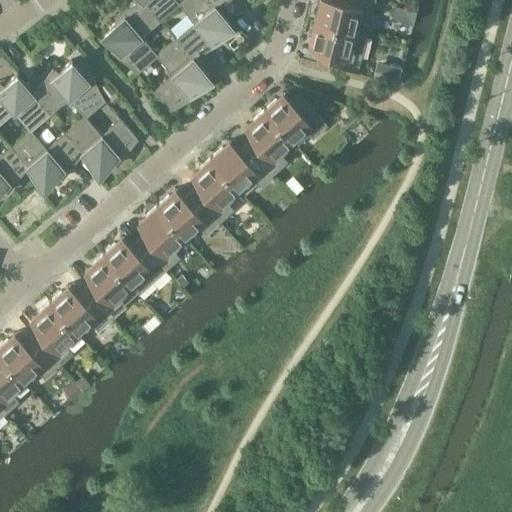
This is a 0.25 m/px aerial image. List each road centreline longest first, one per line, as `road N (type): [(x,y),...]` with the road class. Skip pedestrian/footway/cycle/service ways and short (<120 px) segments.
road 1 (residential): [(23,283),(268,61),(289,0)]
road 2 (secondary): [(435,353),(511,51)]
road 3 (secondary): [(435,353),(339,511)]
road 4 (secondary): [(366,511),(409,437),(435,353)]
